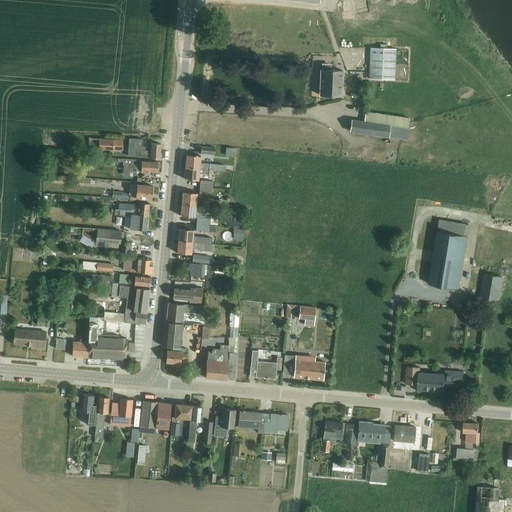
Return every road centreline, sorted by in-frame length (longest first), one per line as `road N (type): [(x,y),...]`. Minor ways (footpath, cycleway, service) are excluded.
road 1 (tertiary): [(147,379),(190,0)]
road 2 (tertiary): [(307,396),(511,414)]
road 3 (tertiary): [(307,396),(147,379)]
road 4 (tertiary): [(147,379),(0,366)]
